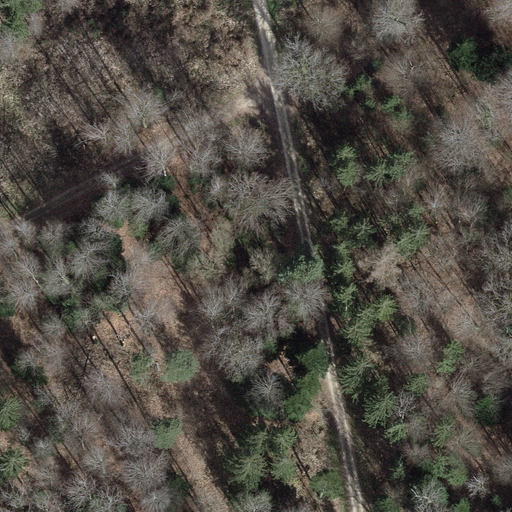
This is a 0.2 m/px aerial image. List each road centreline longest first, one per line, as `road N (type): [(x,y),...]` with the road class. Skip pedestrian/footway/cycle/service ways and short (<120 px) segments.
road 1 (track): [(359,511),(260,0)]
road 2 (track): [(275,73),(0,247)]
